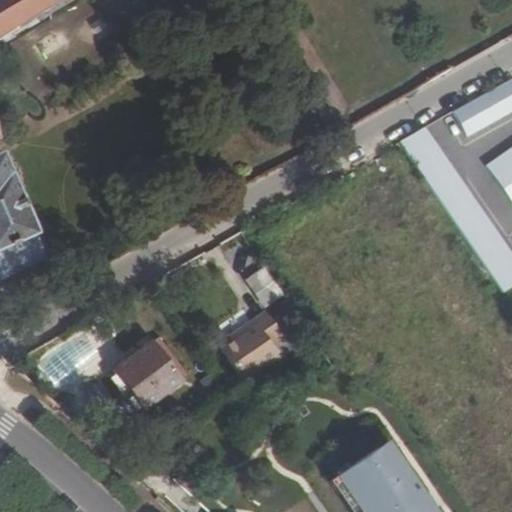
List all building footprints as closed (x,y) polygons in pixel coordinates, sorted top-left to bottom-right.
[(0,0),(0,36),(50,0),(0,0)] [(511,79),(454,113),(467,137),(511,111),(511,79)] [(511,255),(425,126),(401,143),(503,295),(511,289),(511,255)] [(511,148),(486,166),(511,204),(511,148)] [(2,156),(0,156),(0,280),(45,262),(2,156)] [(287,298),(268,268),(249,281),(269,310),(287,298)] [(263,325),(276,344),(287,336),(270,311),(259,319),(263,325)] [(234,336),(238,343),(263,325),(259,319),(234,336)] [(284,355),(276,344),(263,325),(238,343),(227,350),(248,380),(284,355)] [(152,343),(109,375),(134,409),(177,378),(152,343)] [(134,409),(109,375),(100,382),(113,399),(117,397),(129,413),(134,409)] [(435,511),(387,441),(336,475),(361,511),(435,511)]
